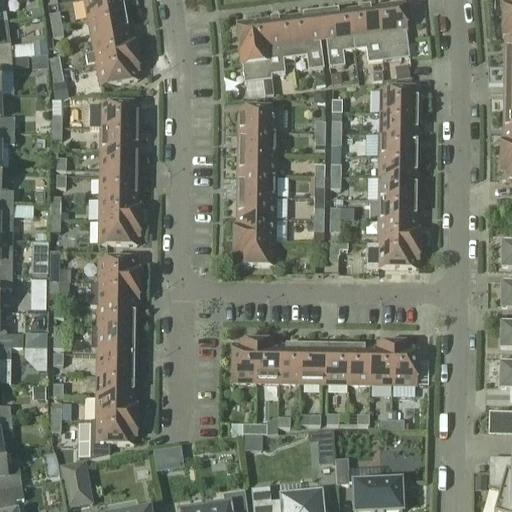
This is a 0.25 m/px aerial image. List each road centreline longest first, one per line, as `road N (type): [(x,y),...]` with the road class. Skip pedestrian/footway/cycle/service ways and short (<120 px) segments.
road 1 (residential): [(457,296),(453,0)]
road 2 (residential): [(180,292),(172,0)]
road 3 (residential): [(457,296),(180,292)]
road 4 (residential): [(454,511),(457,296)]
road 5 (residential): [(181,426),(180,292)]
